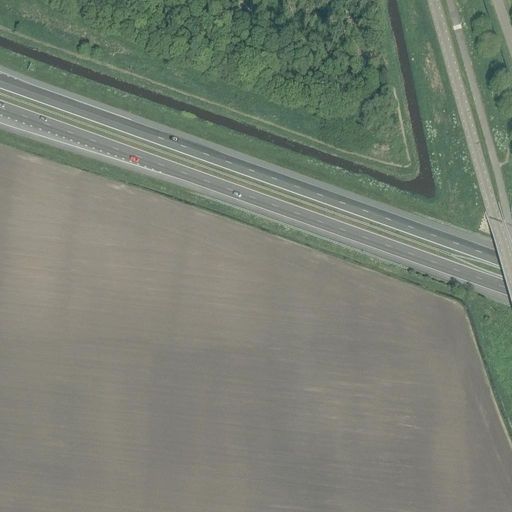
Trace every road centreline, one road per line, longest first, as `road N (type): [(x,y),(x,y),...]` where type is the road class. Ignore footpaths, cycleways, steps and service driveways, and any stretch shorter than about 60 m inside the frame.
road 1 (motorway): [(0,107),(511,290)]
road 2 (motorway): [(511,263),(0,81)]
road 3 (unclassified): [(511,282),(433,0)]
